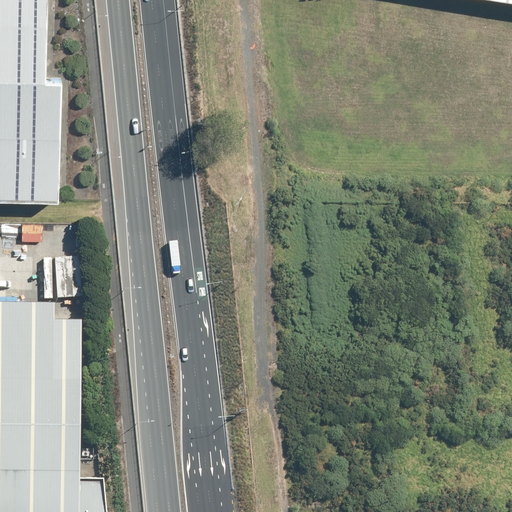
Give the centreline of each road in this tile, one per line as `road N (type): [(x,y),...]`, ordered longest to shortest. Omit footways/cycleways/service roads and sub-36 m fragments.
road 1 (motorway): [(158,0),(215,511)]
road 2 (motorway): [(167,511),(120,0)]
road 3 (track): [(245,0),(274,383)]
